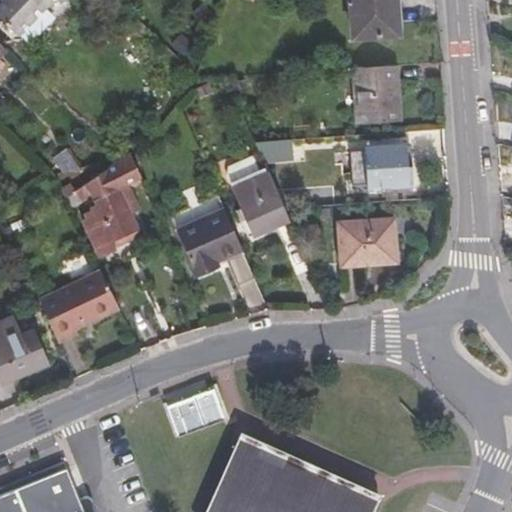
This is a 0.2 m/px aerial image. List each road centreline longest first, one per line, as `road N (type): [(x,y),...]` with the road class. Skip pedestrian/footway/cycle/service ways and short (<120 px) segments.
road 1 (residential): [(0,435),(185,359),(258,341),(394,330),(433,336)]
road 2 (residential): [(456,0),(471,298)]
